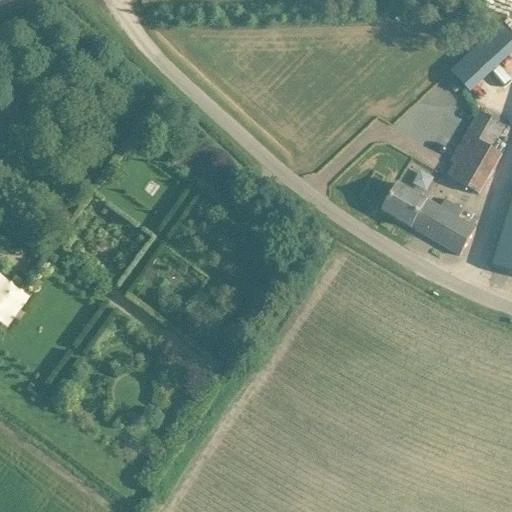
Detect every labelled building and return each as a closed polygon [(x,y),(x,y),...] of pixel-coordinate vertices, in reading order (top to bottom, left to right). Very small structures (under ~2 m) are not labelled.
[(454,75),(470,91),(511,50),(511,39),(498,24),(475,45),(480,50),(454,75)] [(478,196),(502,154),(492,149),(505,127),(478,112),(448,162),(454,165),(446,178),(478,196)] [(384,213),(460,257),(475,232),(458,221),(462,213),(446,203),(441,211),(398,187),(384,213)] [(47,201),(37,214),(60,231),(70,219),(47,201)] [(511,208),(499,249),(494,269),(511,274),(511,208)]
